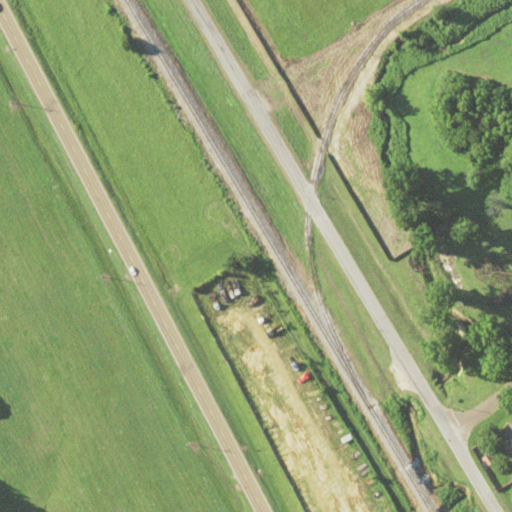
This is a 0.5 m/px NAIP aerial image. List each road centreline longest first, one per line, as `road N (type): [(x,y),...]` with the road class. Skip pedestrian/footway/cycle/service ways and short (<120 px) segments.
road 1 (primary): [(259,511),(0,12)]
road 2 (residential): [(491,511),(251,102)]
